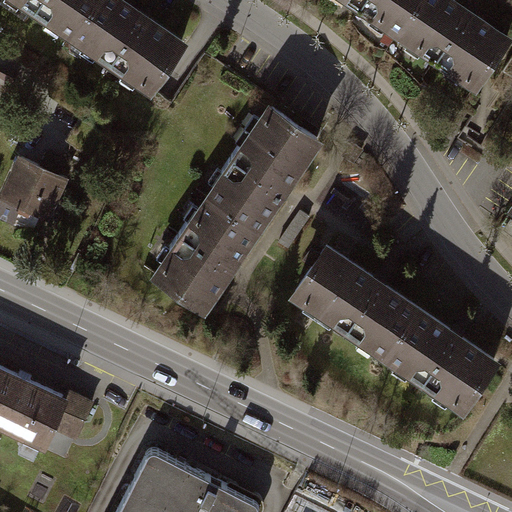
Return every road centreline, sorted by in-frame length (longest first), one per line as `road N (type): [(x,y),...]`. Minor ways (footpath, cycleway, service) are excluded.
road 1 (secondary): [(0,289),(467,511)]
road 2 (residential): [(230,0),(330,68),(400,142),(488,275),(511,297)]
